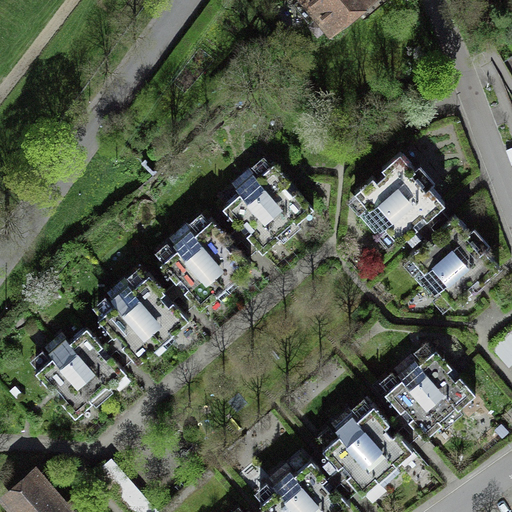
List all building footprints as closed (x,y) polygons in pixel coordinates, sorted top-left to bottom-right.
[(309,0),(322,15),(310,25),(317,34),(329,24),(331,26),(363,0),(309,0)] [(385,224),(400,241),(407,234),(413,241),(421,234),(415,227),(417,225),(413,221),(423,212),(427,217),(445,201),(430,185),(434,181),(427,172),(419,163),(415,167),(400,150),(382,166),(386,170),(376,178),(372,174),(355,189),(370,207),(361,214),(376,232),(385,224)] [(240,191),(223,206),(239,224),(243,220),(251,229),(247,233),(262,251),(279,236),(283,241),(292,233),(300,226),(297,221),(314,206),(298,188),(293,192),(285,183),(290,179),(274,161),(257,176),(249,167),(232,182),(240,191)] [(439,286),(454,303),(472,288),(468,283),(477,275),(481,279),(499,264),(485,247),(489,243),(481,234),(474,226),(469,229),(455,213),(437,228),(441,233),(431,241),(427,236),(409,252),(424,269),(415,277),(430,294),(439,286)] [(177,246),(160,261),(176,279),(181,275),(189,284),(184,288),(200,306),(217,291),(221,295),(229,288),(238,280),(234,276),(251,261),(235,243),(231,247),(223,238),(227,234),(211,216),(195,231),(187,222),(169,237),(177,246)] [(115,300),(98,315),(114,333),(118,329),(126,338),(122,342),(137,360),(155,345),(159,350),(167,342),(176,335),(172,330),(189,315),(173,297),(168,301),(161,292),(165,288),(149,270),(132,285),(125,276),(107,291),(115,300)] [(53,355),(36,370),(52,388),(56,384),(64,393),(59,397),(75,415),(92,400),(96,404),(105,397),(113,389),(110,385),(126,370),(111,352),(106,356),(98,347),(103,343),(87,325),(70,340),(62,331),(45,346),(53,355)] [(511,329),(494,346),(511,366),(511,364),(511,329)] [(402,376),(385,391),(401,409),(405,405),(413,414),(409,418),(425,436),(441,421),(446,426),(454,419),(463,411),(459,406),(476,391),(460,373),(456,377),(448,368),(452,364),(436,346),(419,361),(411,352),(394,367),(402,376)] [(340,431),(322,446),(329,453),(323,458),(330,466),(336,461),(338,464),(343,460),(351,469),(346,473),(362,491),(379,476),(383,481),(392,473),(401,465),(396,461),(413,446),(398,428),(393,432),(385,423),(390,419),(374,401),(357,415),(349,407),(332,422),(340,431)] [(277,485),(260,500),(270,511),(337,511),(351,501),(335,483),(331,487),(323,478),(327,474),(311,455),(294,470),(287,461),(269,476),(277,485)] [(100,469),(141,511),(153,499),(112,457),(100,469)] [(38,481),(14,501),(23,511),(59,511),(62,510),(38,481)]
